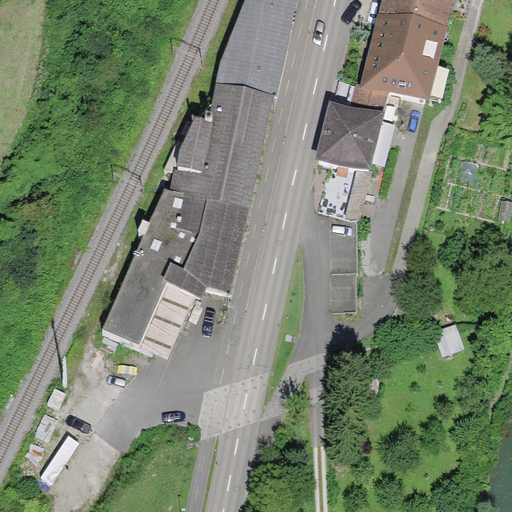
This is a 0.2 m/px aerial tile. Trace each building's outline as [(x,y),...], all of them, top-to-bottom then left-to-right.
[(221,84),(272,95),(291,0),(248,0),(233,38),(221,84)] [(383,0),(380,12),(448,27),(454,0),(383,0)] [(380,12),(364,85),(391,92),(432,101),(448,27),(380,12)] [(163,191),(246,207),(272,95),(221,84),(210,121),(194,118),(178,147),(163,191)] [(354,84),(350,108),(385,115),(391,92),(364,85),(354,84)] [(330,103),(318,162),(359,171),(371,174),(385,115),(350,108),(330,103)] [(371,174),(359,171),(348,214),(360,217),(371,174)] [(163,191),(103,335),(134,348),(162,280),(196,294),(202,283),(225,292),(246,207),(163,191)] [(436,336),(445,362),(468,354),(459,328),(436,336)]
